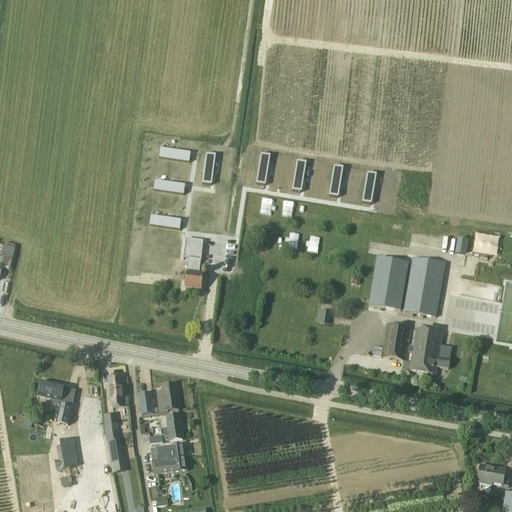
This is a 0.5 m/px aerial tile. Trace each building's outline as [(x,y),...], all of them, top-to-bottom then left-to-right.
[(190,154),(160,151),(159,161),(189,164),(190,154)] [(270,153),(261,152),(258,184),(268,185),(270,153)] [(214,155),(205,155),(202,186),(212,187),(214,155)] [(305,161),(295,160),(292,192),(302,193),(305,161)] [(343,165),(333,164),(330,196),(340,197),(343,165)] [(228,219),(233,166),(218,165),(212,217),(228,219)] [(375,171),(365,171),(362,202),(372,203),(375,171)] [(183,186),(153,184),(153,193),(183,195),(183,186)] [(180,219),(150,217),(149,226),(179,228),(180,219)] [(225,233),(225,219),(209,218),(209,232),(225,233)] [(468,242),(463,241),(457,240),(455,255),(466,257),(468,242)] [(387,252),(388,245),(371,243),(370,249),(387,252)] [(0,258),(4,259),(12,261),(15,249),(3,247),(0,258)] [(403,313),(412,315),(412,317),(418,318),(419,316),(437,319),(446,265),(412,259),(403,313)] [(376,260),(368,308),(401,313),(409,265),(376,260)] [(199,274),(200,263),(189,261),(188,269),(185,288),(194,290),(194,292),(200,292),(200,291),(201,292),(203,275),(199,274)] [(313,324),(325,326),(328,312),(316,310),(313,324)] [(381,359),(405,363),(410,329),(387,326),(385,336),(383,349),(381,359)] [(438,359),(439,358),(442,335),(416,331),(413,348),(409,347),(408,354),(412,354),(409,372),(435,377),(436,368),(448,370),(450,361),(438,359)] [(120,379),(108,380),(111,408),(123,407),(120,379)] [(56,424),(68,427),(73,403),(61,400),(64,387),(42,382),(38,398),(52,401),(51,406),(60,407),(58,416),(56,424)] [(161,388),(163,399),(157,400),(159,415),(167,413),(179,411),(175,386),(161,388)] [(141,417),(154,415),(153,410),(155,410),(153,394),(138,396),(141,417)] [(116,415),(105,416),(107,442),(119,441),(116,415)] [(183,441),(180,416),(166,418),(167,431),(164,431),(165,442),(169,442),(169,443),(183,441)] [(54,462),(56,472),(70,470),(66,447),(56,448),(58,461),(54,462)] [(152,463),(185,459),(183,447),(170,449),(170,448),(164,449),(150,451),(152,463)] [(185,459),(152,463),(154,476),(173,473),(173,474),(187,472),(185,459)] [(505,471),(480,467),(477,484),(491,487),(492,484),(502,486),(505,471)] [(59,479),(60,487),(71,486),(70,477),(59,479)] [(511,511),(511,495),(506,494),(502,511),(511,511)]
